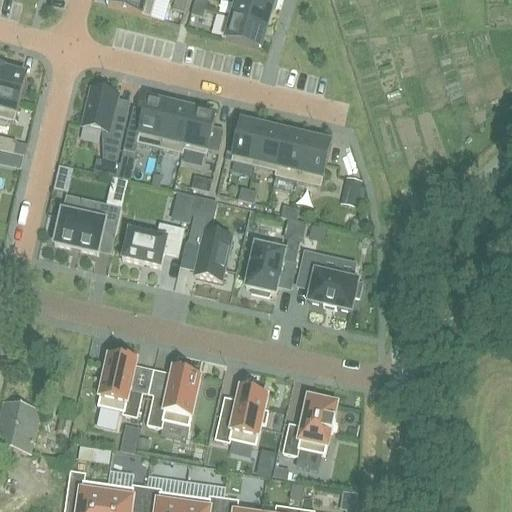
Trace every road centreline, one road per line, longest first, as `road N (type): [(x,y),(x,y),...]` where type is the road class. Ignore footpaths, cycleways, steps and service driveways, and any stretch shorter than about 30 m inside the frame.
road 1 (residential): [(399,384),(67,310),(16,282)]
road 2 (residential): [(68,48),(349,117)]
road 3 (residential): [(399,384),(405,291),(421,238),(511,152)]
road 4 (residential): [(16,282),(68,48)]
road 5 (unclassified): [(406,511),(399,384)]
